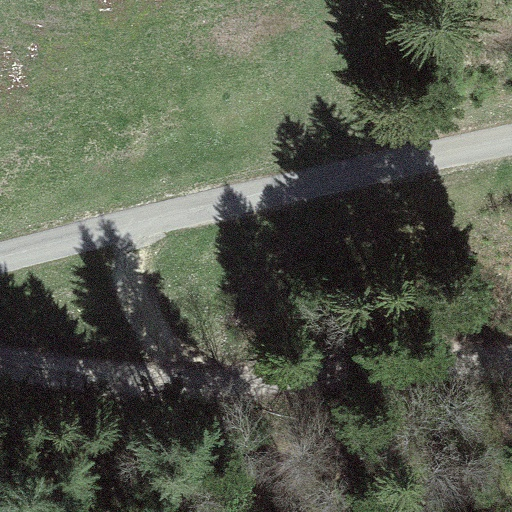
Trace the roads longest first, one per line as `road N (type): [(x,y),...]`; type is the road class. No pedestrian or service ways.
road 1 (unclassified): [(511,133),(136,223),(0,265)]
road 2 (track): [(0,362),(217,383),(455,362),(511,365)]
road 3 (track): [(217,383),(142,310),(136,223)]
